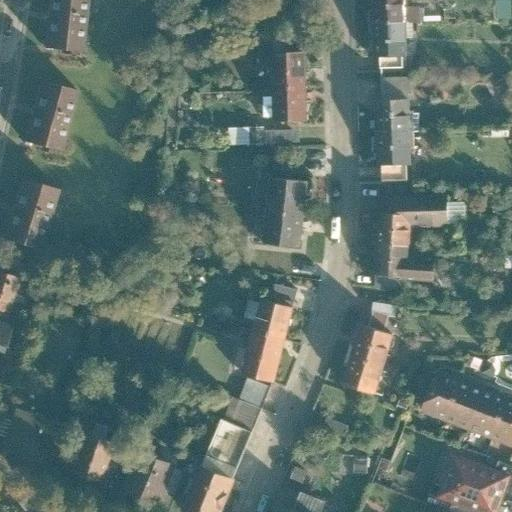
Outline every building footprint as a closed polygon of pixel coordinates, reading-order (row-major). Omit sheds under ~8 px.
[(81,55),(85,22),(87,0),(47,0),(45,17),(42,50),(81,55)] [(370,0),(371,24),(409,23),(408,0),(370,0)] [(409,57),(409,23),(371,24),(372,58),(409,57)] [(273,57),(274,92),(307,91),(306,56),(273,57)] [(382,59),(382,69),(404,69),(404,58),(382,59)] [(404,79),(382,79),(382,89),(404,90),(404,79)] [(69,123),(77,90),(39,81),(31,115),(23,147),(61,156),(69,123)] [(308,123),(307,91),(274,92),(274,124),(308,123)] [(377,100),(378,134),(412,133),(411,100),(377,100)] [(300,131),(275,132),(275,144),(300,144),(300,131)] [(413,165),(412,133),(378,134),(378,166),(383,166),(409,165),(413,165)] [(409,165),(383,166),(384,183),(410,182),(409,165)] [(0,246),(38,258),(48,223),(57,191),(18,180),(9,213),(0,244),(0,246)] [(267,213),(305,217),(309,184),(271,180),(267,213)] [(377,248),(411,251),(413,228),(450,228),(450,196),(387,198),(387,214),(380,213),(377,248)] [(305,217),(267,213),(264,246),(302,250),(305,217)] [(411,251),(377,248),(374,279),(378,279),(399,281),(436,283),(436,264),(410,262),(411,251)] [(0,312),(8,315),(19,279),(0,273),(0,312)] [(399,281),(378,279),(378,289),(399,290),(399,281)] [(299,292),(275,286),(272,298),(295,304),(299,292)] [(254,332),(287,340),(295,310),(261,302),(254,332)] [(398,307),(374,303),(372,315),(396,318),(398,307)] [(11,327),(0,324),(0,350),(4,351),(11,327)] [(383,367),(393,336),(365,327),(355,358),(383,367)] [(276,385),(287,340),(254,332),(243,377),(276,385)] [(383,367),(355,358),(345,388),(374,397),(383,367)] [(463,383),(438,373),(422,414),(447,424),(463,383)] [(263,410),(272,388),(248,378),(239,401),(263,410)] [(463,383),(447,424),(470,433),(486,392),(463,383)] [(509,401),(486,392),(470,433),(493,442),(509,401)] [(254,434),(263,410),(239,401),(233,398),(223,422),(254,434)] [(511,402),(509,401),(493,442),(511,449),(511,402)] [(61,424),(11,408),(0,442),(0,449),(48,465),(61,424)] [(348,427),(327,419),(322,431),(343,439),(348,427)] [(254,434),(223,422),(205,459),(239,473),(254,434)] [(119,442),(84,430),(69,470),(105,482),(119,442)] [(144,450),(129,489),(163,502),(178,462),(144,450)] [(496,472),(453,456),(437,501),(467,511),(501,511),(508,493),(511,494),(511,466),(500,462),(496,472)] [(223,511),(236,484),(199,469),(182,511),(185,511),(223,511)]
